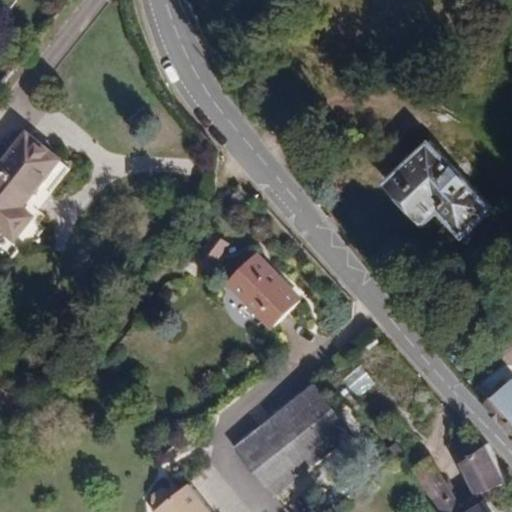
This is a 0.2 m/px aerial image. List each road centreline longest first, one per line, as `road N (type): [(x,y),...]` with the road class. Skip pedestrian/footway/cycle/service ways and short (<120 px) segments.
road 1 (unclassified): [(166,0),(195,72),(233,127),(511,463)]
road 2 (unknown): [(377,299),(270,365),(228,408),(225,434),(250,507)]
road 3 (unknown): [(109,0),(0,127)]
